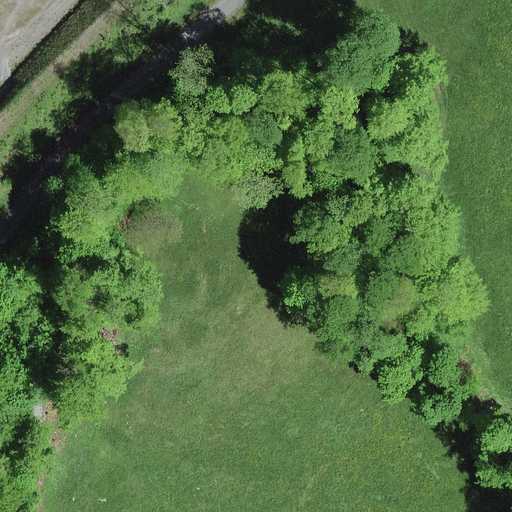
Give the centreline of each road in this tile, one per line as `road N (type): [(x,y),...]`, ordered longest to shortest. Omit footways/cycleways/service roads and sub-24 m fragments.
road 1 (track): [(217,0),(101,111),(0,245)]
road 2 (track): [(0,477),(11,442),(30,420),(40,369),(56,168)]
